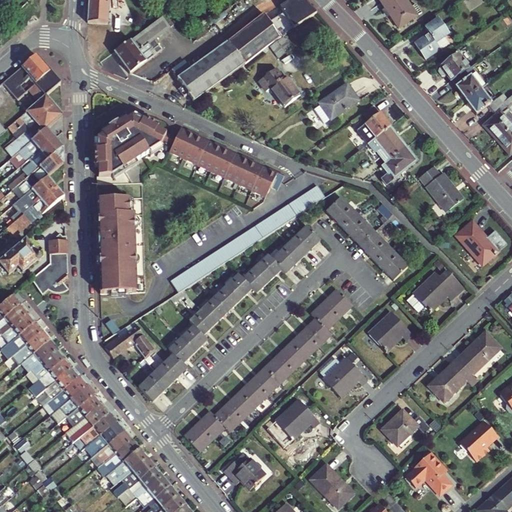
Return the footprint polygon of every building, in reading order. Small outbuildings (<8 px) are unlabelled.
[(90,0),(89,25),(109,26),(110,0),(90,0)] [(296,0),(280,12),(294,32),(316,17),(300,0),(296,0)] [(405,0),(378,0),(400,30),(418,17),(405,0)] [(162,20),(171,32),(174,30),(164,18),(162,20)] [(227,44),(243,66),(281,40),(265,18),(227,44)] [(155,44),(171,32),(162,20),(138,38),(115,56),(131,77),(162,53),(155,44)] [(426,63),(442,52),(438,46),(451,37),(439,21),(426,30),(430,36),(415,47),(426,63)] [(291,52),(283,41),(270,50),(278,61),(291,52)] [(194,103),(244,67),(243,66),(227,44),(190,71),(184,63),(172,73),(175,77),(184,90),(180,93),(184,99),(189,96),(194,103)] [(35,86),(29,91),(38,103),(45,97),(59,85),(35,56),(2,85),(17,101),(25,94),(20,88),(30,79),(35,86)] [(452,84),(469,72),(458,57),(442,69),(442,70),(440,72),(439,74),(443,79),(445,79),(447,77),(452,84)] [(452,84),(466,103),(481,92),(471,78),(477,74),(473,68),(469,72),(452,84)] [(300,98),(286,77),(283,79),(276,69),(259,81),(266,92),(271,88),(285,108),(300,98)] [(358,104),(347,88),(319,106),(320,108),(313,113),(322,126),(328,121),(330,123),(358,104)] [(481,92),(466,103),(476,117),(487,109),(491,115),(493,113),(502,107),(498,102),(492,107),(481,92)] [(16,140),(4,150),(11,159),(17,154),(46,129),(61,116),(45,97),(38,103),(7,130),(11,135),(24,124),(28,129),(16,140)] [(499,142),(511,129),(511,110),(511,109),(511,108),(511,99),(502,107),(493,113),(497,118),(486,128),(499,142)] [(366,146),(390,129),(373,108),(361,116),(368,125),(357,133),(366,146)] [(128,122),(126,119),(102,134),(104,137),(98,141),(99,151),(95,151),(96,168),(99,168),(100,178),(100,179),(112,178),(131,167),(144,159),(163,147),(165,141),(175,146),(178,139),(169,134),(159,130),(160,126),(145,120),(144,123),(134,119),(128,122)] [(11,135),(16,140),(28,129),(24,124),(11,135)] [(172,153),(269,195),(274,184),(281,187),(288,173),(276,168),(276,169),(256,160),(257,159),(249,155),(248,157),(229,148),(229,147),(221,143),(221,144),(201,136),(202,135),(194,131),(193,132),(183,128),(178,139),(175,146),(172,153)] [(28,161),(54,139),(46,129),(17,154),(25,163),(28,161)] [(374,154),(383,166),(405,149),(390,129),(366,146),(372,155),(374,154)] [(511,129),(499,142),(511,155),(511,153),(511,129)] [(16,188),(62,149),(54,139),(28,161),(31,164),(22,171),(24,173),(7,187),(11,192),(16,188)] [(144,159),(146,162),(165,150),(163,147),(144,159)] [(47,178),(63,164),(62,149),(16,188),(24,197),(47,178)] [(405,149),(383,166),(380,167),(385,175),(379,180),(388,192),(402,181),(399,176),(416,163),(405,149)] [(131,167),(112,178),(114,181),(133,170),(131,167)] [(422,178),(451,213),(469,199),(448,174),(442,179),(434,168),(422,178)] [(34,207),(55,188),(47,178),(24,197),(18,202),(22,207),(29,201),(34,207)] [(170,283),(178,295),(298,217),(314,207),(325,199),(318,187),(170,283)] [(13,224),(6,230),(12,239),(29,224),(30,225),(64,198),(55,188),(34,207),(22,216),(13,224)] [(343,199),(328,212),(394,284),(408,270),(343,199)] [(132,201),(98,201),(99,236),(98,236),(98,249),(100,249),(101,296),(139,295),(136,216),(132,216),(132,201)] [(8,217),(13,224),(22,216),(17,209),(8,217)] [(473,223),(456,237),(482,267),(507,245),(495,232),(487,239),(473,223)] [(151,400),(186,368),(182,363),(206,340),(202,335),(252,288),(256,293),(282,269),(286,274),(318,243),(305,229),(272,259),(268,255),(243,278),(238,273),(188,320),(194,326),(168,349),(172,354),(138,386),(151,400)] [(50,244),(51,257),(51,265),(33,280),(44,296),(49,292),(57,296),(69,294),(63,284),(64,282),(62,278),(66,275),(68,274),(67,236),(64,237),(63,235),(52,244),(50,244)] [(28,241),(3,262),(13,273),(22,265),(27,271),(42,258),(43,259),(44,259),(45,259),(46,258),(47,257),(47,255),(46,253),(44,252),(42,253),(40,255),(28,241)] [(451,302),(464,289),(448,272),(441,279),(436,274),(413,296),(415,298),(409,304),(419,314),(425,309),(430,314),(447,298),(451,302)] [(314,319),(212,414),(209,412),(183,436),(198,453),(225,428),(228,430),(330,335),(327,332),(350,310),(335,293),(311,315),(314,319)] [(0,321),(20,306),(12,296),(0,305),(0,321)] [(0,337),(27,315),(20,306),(0,321),(0,337)] [(406,341),(412,335),(392,313),(369,335),(386,353),(403,337),(406,341)] [(0,351),(34,324),(27,315),(0,337),(0,351)] [(114,336),(121,331),(112,320),(106,325),(114,336)] [(120,338),(106,349),(114,360),(134,345),(145,360),(155,352),(135,323),(120,332),(124,337),(120,339),(120,338)] [(34,324),(0,351),(0,352),(7,361),(11,358),(42,333),(34,324)] [(42,333),(11,358),(19,367),(22,365),(50,342),(42,333)] [(456,362),(470,377),(499,350),(484,334),(456,362)] [(57,351),(50,342),(22,365),(29,374),(32,371),(57,351)] [(57,351),(32,371),(39,380),(64,360),(57,351)] [(361,387),(367,381),(347,359),(341,365),(335,359),(320,374),(325,379),(323,381),(340,399),(358,383),(361,387)] [(64,360),(39,380),(28,390),(36,399),(44,392),(72,369),(64,360)] [(470,377),(456,362),(427,389),(443,405),(466,382),(470,387),(475,382),(470,377)] [(72,369),(44,392),(47,397),(39,404),(43,408),(79,378),(72,369)] [(86,387),(79,378),(43,408),(44,409),(49,405),(55,412),(86,387)] [(511,385),(500,395),(508,405),(507,409),(510,413),(511,413),(511,385)] [(94,396),(86,387),(55,412),(50,417),(57,426),(62,422),(94,396)] [(102,405),(94,396),(62,422),(69,431),(64,434),(65,435),(102,405)] [(266,430),(282,447),(289,440),(291,443),(293,441),(292,440),(309,425),(312,429),(318,423),(298,401),(266,430)] [(102,405),(65,435),(73,444),(80,439),(109,414),(102,405)] [(411,421),(403,412),(384,430),(399,446),(417,428),(424,436),(432,428),(419,414),(411,421)] [(117,423),(109,414),(80,439),(87,448),(117,423)] [(124,433),(117,423),(87,448),(95,457),(124,433)] [(461,446),(476,463),(489,451),(485,447),(489,444),(490,446),(499,438),(486,424),(461,446)] [(14,433),(8,438),(13,445),(20,440),(14,433)] [(132,441),(124,433),(95,457),(102,466),(132,441)] [(15,448),(20,454),(30,446),(24,440),(15,448)] [(132,441),(102,466),(98,469),(105,478),(106,478),(139,451),(132,441)] [(147,460),(139,451),(106,478),(114,487),(121,481),(147,460)] [(25,452),(19,457),(27,466),(32,461),(25,452)] [(236,487),(241,483),(249,491),(264,476),(249,460),(247,462),(242,457),(223,474),(236,487)] [(439,475),(443,471),(431,457),(414,472),(415,473),(406,482),(415,492),(425,483),(440,499),(452,489),(443,478),(439,475)] [(147,460),(121,481),(128,491),(154,469),(147,460)] [(34,474),(40,469),(33,461),(27,466),(34,474)] [(154,469),(128,491),(118,499),(126,508),(136,500),(162,478),(154,469)] [(349,495),(324,469),(308,484),(332,510),(349,495)] [(42,484),(47,480),(39,471),(34,475),(42,484)] [(162,478),(136,500),(143,509),(170,487),(162,478)] [(511,479),(477,511),(478,511),(506,511),(505,510),(511,503),(511,479)] [(170,487),(143,509),(141,511),(142,511),(158,511),(177,497),(170,487)] [(54,490),(50,493),(57,502),(61,498),(54,490)] [(64,511),(70,507),(63,497),(56,502),(58,504),(64,511)] [(180,500),(177,497),(158,511),(177,511),(185,506),(180,500)]
